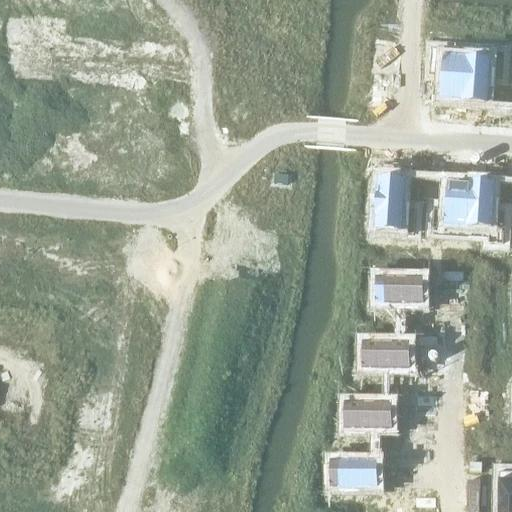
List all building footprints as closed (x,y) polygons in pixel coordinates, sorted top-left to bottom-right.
[(283,2),(282,0),(214,0),(228,22),(255,4),(262,15),(283,2)] [(162,30),(117,25),(114,56),(159,60),(162,30)] [(433,50),(431,76),(444,77),(442,101),(463,103),(465,103),(468,53),(433,50)] [(463,103),(463,104),(487,106),(489,80),(502,80),(503,55),(468,53),(465,103),(463,103)] [(159,60),(114,56),(111,86),(156,91),(159,60)] [(291,86),(293,61),(240,56),(237,82),(269,85),(268,98),(293,100),(295,87),(291,86)] [(44,165),(47,128),(25,125),(22,163),(44,165)] [(65,167),(69,130),(47,128),(44,165),(65,167)] [(87,169),(90,132),(69,130),(65,167),(87,169)] [(108,171),(112,134),(90,132),(87,169),(108,171)] [(130,173),(133,136),(112,134),(108,171),(130,173)] [(152,176),(155,138),(133,136),(130,173),(152,176)] [(378,196),(376,217),(378,218),(377,232),(401,233),(400,235),(414,236),(416,211),(403,210),(405,183),(380,181),(379,196),(378,196)] [(435,208),(433,234),(469,236),(472,186),(471,186),(449,185),(448,209),(435,208)] [(472,186),(469,236),(490,237),(489,245),(503,246),(506,213),(493,212),(495,186),(471,185),(471,186),(472,186)] [(235,224),(232,251),(274,255),(276,228),(283,229),(284,215),(259,213),(257,226),(235,224)] [(0,241),(0,278),(13,280),(16,243),(0,241)] [(16,243),(13,280),(35,282),(38,245),(16,243)] [(57,247),(53,284),(75,286),(79,249),(57,247)] [(79,249),(75,286),(96,288),(100,251),(79,249)] [(100,251),(96,288),(118,290),(122,253),(100,251)] [(122,253),(118,290),(140,293),(144,255),(122,253)] [(444,272),(444,282),(464,282),(464,272),(444,272)] [(466,272),(466,283),(478,283),(478,272),(466,272)] [(217,288),(211,311),(254,322),(260,299),(264,301),(268,287),(243,281),(240,293),(217,288)] [(378,281),(378,306),(423,307),(423,282),(378,281)] [(211,311),(205,334),(228,340),(225,352),(250,359),(253,345),(248,344),(254,322),(211,311)] [(465,322),(465,330),(481,330),(481,322),(465,322)] [(438,337),(418,337),(418,347),(438,347),(438,337)] [(364,346),(364,371),(410,372),(410,346),(364,346)] [(101,347),(96,369),(132,378),(137,356),(101,347)] [(465,351),(465,359),(480,359),(480,351),(465,351)] [(96,369),(90,389),(127,399),(132,378),(96,369)] [(191,376),(185,399),(228,410),(233,388),(238,389),(241,375),(217,369),(214,382),(191,376)] [(465,386),(465,394),(480,394),(480,387),(465,386)] [(90,389),(85,410),(122,420),(127,399),(90,389)] [(465,394),(464,402),(480,402),(480,394),(465,394)] [(437,397),(417,397),(417,407),(437,407),(437,397)] [(185,399),(179,422),(202,428),(199,441),(223,447),(227,433),(222,432),(228,410),(185,399)] [(346,406),(346,431),(392,432),(392,407),(346,406)] [(78,432),(75,444),(99,450),(103,438),(116,441),(122,420),(85,410),(80,432),(78,432)] [(62,442),(59,455),(83,462),(87,449),(62,442)] [(175,467),(169,493),(216,505),(223,479),(222,479),(225,466),(201,460),(198,473),(175,467)] [(377,465),(332,465),(332,490),(377,490),(377,465)] [(511,511),(511,473),(500,474),(499,511),(511,511)] [(59,511),(101,511),(102,511),(98,508),(102,505),(91,493),(87,496),(83,491),(72,501),(70,498),(58,509),(59,511)] [(5,495),(1,511),(39,511),(42,497),(29,495),(28,499),(5,495)] [(436,499),(416,499),(416,509),(436,509),(436,499)]
